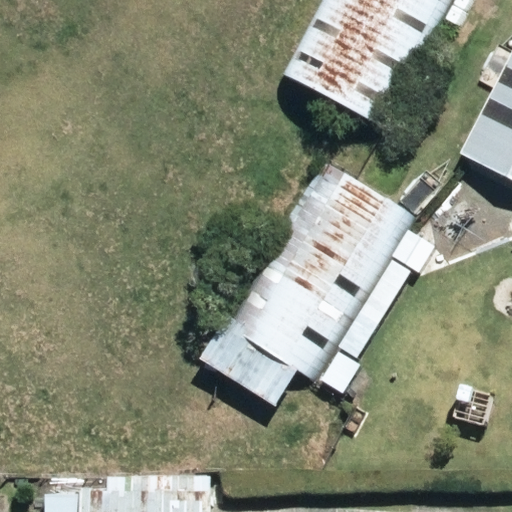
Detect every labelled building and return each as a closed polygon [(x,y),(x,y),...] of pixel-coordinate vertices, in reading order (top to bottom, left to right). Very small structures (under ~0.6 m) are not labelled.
[(320,0),(281,75),(382,127),(450,0),(320,0)] [(511,53),(459,155),(511,183),(511,53)] [(198,360),(274,408),(298,372),(309,379),(413,217),(322,160),(198,360)] [(396,261),(423,276),(437,250),(410,234),(396,261)] [(320,382),(341,396),(359,367),(338,353),(320,382)] [(453,417),(484,427),(493,396),(461,386),(453,417)] [(82,492),(81,511),(210,511),(210,478),(103,478),(103,493),(82,492)]
